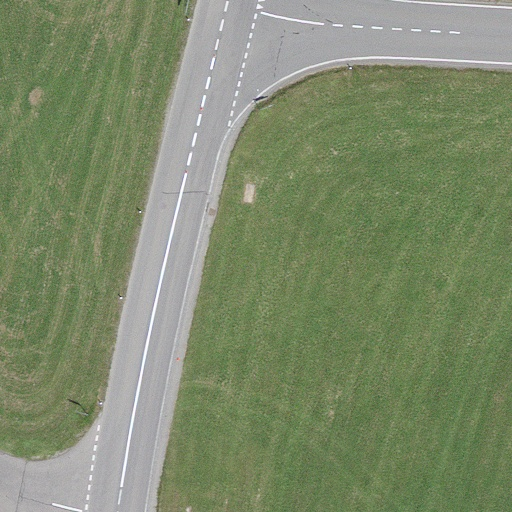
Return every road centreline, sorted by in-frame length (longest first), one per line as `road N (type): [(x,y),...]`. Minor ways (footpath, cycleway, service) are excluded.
road 1 (tertiary): [(228,10),(118,511)]
road 2 (tertiary): [(511,36),(228,10)]
